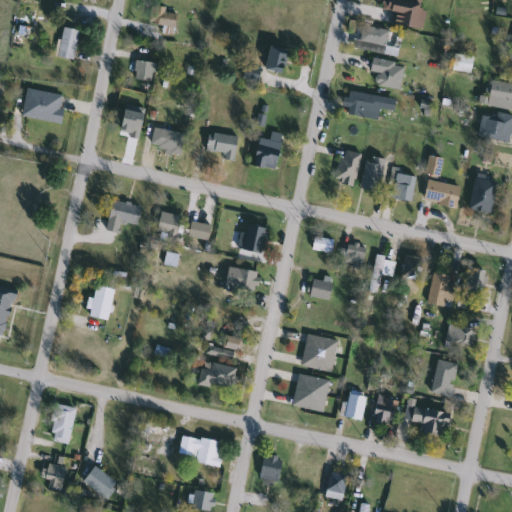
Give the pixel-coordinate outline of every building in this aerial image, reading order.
[(398,0),(420,5),(414,29),(389,24),(391,12),(379,9),(381,0),(398,0)] [(175,17),(168,33),(145,23),(152,6),(175,17)] [(355,49),(359,25),(387,30),(383,54),(355,49)] [(76,30),(72,60),(55,57),(59,27),(76,30)] [(261,69),(268,46),(285,51),(277,75),(261,69)] [(468,72),(451,70),(453,54),(470,56),(468,72)] [(375,74),(368,73),(370,59),(402,64),(398,90),(373,86),(375,74)] [(131,79),(133,60),(154,63),(151,82),(131,79)] [(248,79),(249,68),(257,69),(255,80),(248,79)] [(511,85),(511,108),(511,112),(483,104),(490,79),(511,85)] [(393,97),(391,115),(345,110),(347,93),(393,97)] [(493,120),(495,113),(511,117),(506,143),(475,136),(479,116),(493,120)] [(183,134),(178,157),(162,154),(164,149),(148,146),(152,128),(183,134)] [(204,153),(206,133),(235,136),(232,161),(221,160),(221,154),(204,153)] [(252,168),(257,134),(278,137),(273,171),(252,168)] [(358,154),(353,186),(334,183),(339,150),(358,154)] [(383,160),(375,193),(358,189),(365,156),(383,160)] [(412,176),(410,202),(390,200),(393,174),(412,176)] [(466,210),(472,179),(495,183),(489,214),(466,210)] [(458,187),(454,208),(421,201),(425,180),(458,187)] [(135,226),(113,222),(111,234),(102,232),(108,200),(139,205),(135,226)] [(162,233),(156,233),(156,214),(180,214),(180,242),(162,242),(162,233)] [(259,254),(236,250),(238,232),(244,233),(245,225),(263,227),(259,254)] [(310,249),(312,236),(331,239),(329,253),(310,249)] [(343,264),(347,244),(364,247),(360,267),(343,264)] [(415,292),(397,289),(402,254),(421,257),(415,292)] [(389,278),(370,271),(375,255),(394,261),(389,278)] [(485,271),(478,297),(459,292),(466,266),(485,271)] [(254,292),(223,287),(226,267),(257,272),(254,292)] [(447,306),(425,301),(431,272),(453,276),(447,306)] [(329,299),(306,299),(306,280),(329,280),(329,299)] [(85,317),(90,285),(111,288),(107,320),(85,317)] [(0,287),(13,290),(3,334),(0,333),(0,287)] [(473,330),(469,348),(443,343),(447,324),(473,330)] [(242,338),(239,351),(214,345),(217,332),(242,338)] [(336,341),(328,371),(298,364),(306,334),(336,341)] [(456,363),(448,397),(427,392),(436,358),(456,363)] [(290,406),(296,374),(327,380),(321,411),(290,406)] [(359,420),(342,417),(347,390),(364,393),(359,420)] [(389,397),(391,423),(374,423),(372,398),(389,397)] [(46,440),(54,404),(74,408),(66,444),(46,440)] [(447,412),(443,437),(417,433),(419,423),(405,421),(408,406),(447,412)] [(217,466),(175,457),(180,434),(222,443),(217,466)] [(257,479),(261,453),(280,457),(275,482),(257,479)] [(313,466),(309,489),(289,486),(293,462),(313,466)] [(64,468),(59,489),(39,484),(44,463),(64,468)] [(102,497),(80,481),(92,465),(114,482),(102,497)] [(340,500),(323,497),(328,471),(345,474),(340,500)] [(204,511),(186,508),(189,489),(213,494),(209,511),(204,511)] [(366,504),(365,511),(356,511),(357,503),(366,504)]
